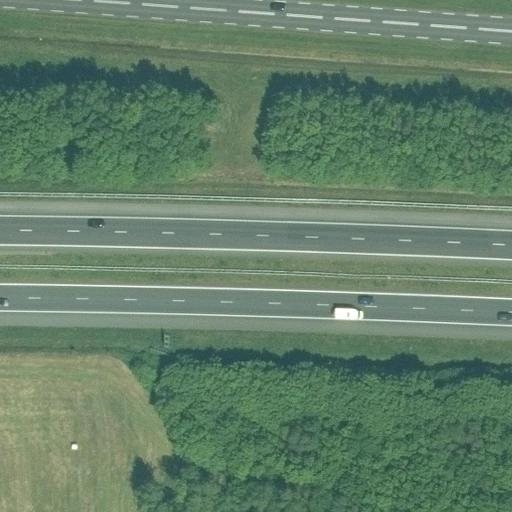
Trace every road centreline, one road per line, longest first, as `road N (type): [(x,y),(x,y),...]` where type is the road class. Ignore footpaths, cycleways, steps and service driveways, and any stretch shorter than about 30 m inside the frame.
road 1 (motorway): [(0,301),(511,316)]
road 2 (motorway): [(511,247),(0,232)]
road 3 (secondary): [(511,28),(115,0)]
